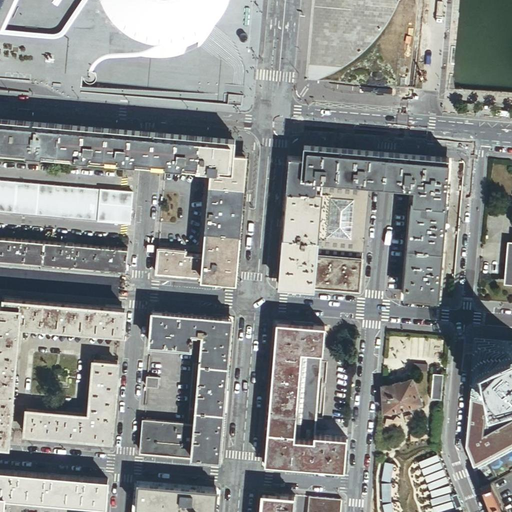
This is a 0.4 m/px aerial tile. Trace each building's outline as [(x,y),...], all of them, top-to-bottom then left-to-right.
[(100,0),(104,11),(113,25),(121,33),(133,41),(138,43),(146,45),(162,47),(148,56),(135,59),(145,62),(166,62),(183,59),(187,47),(198,43),(198,48),(201,46),(207,39),(213,29),(215,28),(226,13),(230,0),(100,0)] [(232,141),(0,121),(0,150),(213,169),(205,256),(186,254),(186,251),(159,248),(157,273),(227,279),(238,154),(231,154),(232,141)] [(316,178),(369,183),(371,154),(308,148),(307,160),(299,160),(296,191),(321,193),(321,186),(315,186),(316,178)] [(246,155),(238,154),(227,279),(236,280),(246,155)] [(386,155),(371,154),(369,183),(384,184),(399,185),(401,156),(386,155)] [(414,186),(446,188),(449,161),(401,156),(399,185),(414,186)] [(289,190),(296,191),(299,160),(291,159),(289,190)] [(368,190),(369,183),(316,178),(315,186),(321,186),(368,190)] [(0,212),(131,224),(133,193),(0,181),(0,212)] [(363,252),(368,190),(321,186),(321,193),(317,240),(316,248),(363,252)] [(446,188),(414,186),(404,295),(437,297),(446,188)] [(292,238),(296,191),(289,190),(284,237),(292,238)] [(317,240),(321,193),(296,191),(292,238),(317,240)] [(0,259),(126,270),(128,249),(0,237),(0,259)] [(288,285),(292,238),(284,237),(280,284),(288,285)] [(315,255),(316,248),(317,240),(292,238),(288,285),(313,287),(315,255)] [(362,259),(363,252),(316,248),(315,255),(362,259)] [(359,291),(362,259),(315,255),(313,287),(359,291)] [(21,309),(20,326),(122,335),(124,310),(6,300),(5,308),(21,309)] [(21,309),(5,308),(0,307),(0,442),(10,443),(20,326),(21,309)] [(197,339),(205,340),(207,318),(154,313),(152,345),(197,349),(197,339)] [(207,318),(205,340),(197,427),(190,426),(145,422),(142,454),(214,461),(226,319),(207,318)] [(234,320),(226,319),(214,461),(221,461),(234,320)] [(265,463),(273,464),(285,322),(277,322),(268,435),(267,446),(265,463)] [(344,470),(347,437),(315,435),(314,441),(294,439),(302,350),(322,352),(323,352),(325,326),(285,322),(273,464),(282,465),(344,470)] [(511,341),(483,338),(473,347),(466,447),(476,471),(511,449),(511,341)] [(197,427),(205,340),(197,339),(197,349),(190,426),(197,427)] [(315,435),(322,352),(302,350),(294,439),(314,441),(315,435)] [(26,437),(113,445),(120,365),(95,363),(91,418),(28,413),(26,437)] [(439,395),(440,379),(433,378),(431,394),(439,395)] [(161,380),(149,379),(148,389),(160,390),(161,380)] [(421,403),(412,379),(401,383),(399,383),(393,384),(392,385),(382,386),(383,412),(395,411),(395,410),(398,409),(399,410),(403,409),(406,408),(410,407),(411,407),(421,403)] [(437,455),(419,462),(422,468),(439,461),(437,455)] [(385,462),(382,481),(390,482),(393,464),(385,462)] [(440,462),(422,469),(424,475),(442,468),(440,462)] [(443,470),(425,476),(427,483),(445,476),(443,470)] [(109,482),(0,472),(0,496),(6,497),(6,498),(107,507),(109,482)] [(445,477),(428,484),(430,490),(448,483),(445,477)] [(390,483),(382,483),(383,502),(391,502),(390,483)] [(497,493),(493,484),(481,488),(490,511),(505,511),(497,494),(498,494),(497,493)] [(209,511),(211,491),(139,485),(137,509),(161,511),(167,511),(209,511)] [(449,486),(431,491),(433,497),(450,492),(449,486)] [(216,511),(219,492),(211,491),(209,511),(216,511)] [(269,511),(271,494),(263,493),(261,511),(269,511)] [(294,511),(295,505),(294,505),(295,496),(271,494),(269,511),(294,511)] [(449,494),(431,499),(433,506),(451,500),(449,494)] [(460,507),(455,495),(452,496),(456,508),(460,507)] [(308,511),(340,511),(342,500),(309,497),(308,511)] [(451,502),(433,507),(434,511),(438,511),(453,508),(451,502)] [(393,511),(391,503),(383,505),(384,511),(393,511)]
